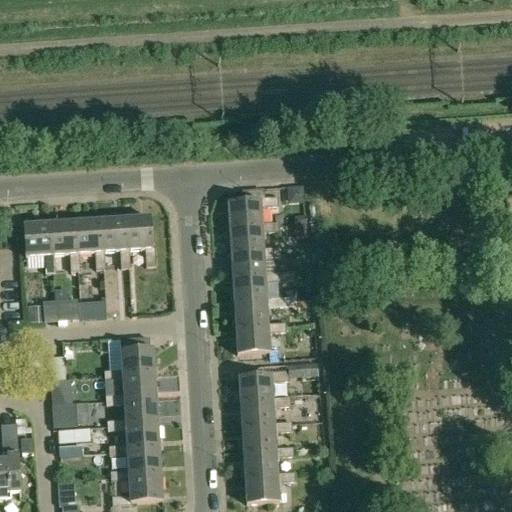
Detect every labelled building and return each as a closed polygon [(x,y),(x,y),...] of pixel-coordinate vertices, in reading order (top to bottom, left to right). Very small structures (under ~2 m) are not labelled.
[(286,189),(288,207),(305,205),(303,188),(286,189)] [(261,229),(261,226),(260,210),(277,209),(277,199),(259,200),(259,202),(227,204),(228,231),(261,229)] [(295,219),(296,227),(306,226),(307,226),(306,217),(295,219)] [(149,220),(123,222),(125,254),(129,254),(144,253),(145,270),(155,270),(154,251),(151,251),(149,220)] [(123,222),(98,224),(100,256),(103,256),(120,255),(121,272),(130,272),(129,254),(125,254),(123,222)] [(98,224),(74,225),(76,257),(78,257),(94,256),(95,274),(104,273),(103,256),(100,256),(98,224)] [(74,225),(49,226),(51,259),(53,259),(69,258),(70,275),(79,275),(78,257),(76,257),(74,225)] [(228,231),(230,256),(263,254),(263,251),(262,235),(279,234),(278,225),(261,226),(261,229),(228,231)] [(44,277),(52,277),(54,277),(53,259),(51,259),(49,226),(23,228),(25,261),(43,260),(44,277)] [(306,226),(296,227),(293,227),(294,235),(299,241),(307,240),(306,226)] [(230,256),(232,281),(265,279),(264,276),(263,261),(281,259),(280,250),(263,251),(263,254),(230,256)] [(232,281),(233,306),(266,303),(266,301),(265,285),(282,284),(295,284),(295,277),(294,277),(294,274),(282,275),(264,276),(265,279),(232,281)] [(148,315),(148,299),(134,299),(135,316),(148,315)] [(233,306),(235,331),(268,328),(268,326),(267,311),(297,309),(296,299),(283,300),(266,301),(266,303),(233,306)] [(56,303),(57,306),(58,324),(79,323),(78,302),(56,303)] [(27,325),(44,324),(43,307),(26,308),(27,325)] [(96,322),(107,322),(106,311),(100,311),(100,316),(96,316),(96,322)] [(285,334),(285,327),(285,325),(268,326),(268,328),(235,331),(237,357),(270,355),(269,353),(268,336),(285,334)] [(104,374),(104,381),(104,383),(122,382),(122,380),(154,378),(153,352),(120,354),(122,373),(104,374)] [(277,352),(269,353),(270,355),(270,364),(278,363),(277,352)] [(53,383),(60,383),(66,382),(64,359),(52,359),(53,383)] [(298,367),(299,379),(317,379),(316,366),(298,367)] [(272,403),(272,400),(271,385),(288,384),(287,374),(270,376),(270,377),(238,380),(239,406),(272,403)] [(156,403),(154,378),(122,380),(122,382),(123,398),(105,399),(106,408),(123,407),(123,405),(156,403)] [(50,384),(52,408),(72,407),(70,382),(65,383),(52,384),(50,384)] [(239,406),(241,430),(274,428),(274,426),(272,410),(289,409),(289,399),(272,400),(272,403),(239,406)] [(157,427),(156,403),(123,405),(123,407),(124,424),(107,425),(107,434),(125,432),(125,429),(157,427)] [(88,410),(85,411),(77,411),(78,428),(89,427),(88,410)] [(15,422),(16,437),(31,435),(31,430),(27,431),(26,421),(15,422)] [(241,430),(243,455),(275,453),(275,451),(274,435),(291,434),(290,425),(274,426),(274,428),(241,430)] [(159,452),(157,427),(125,429),(125,432),(126,448),(108,449),(109,458),(126,457),(126,454),(159,452)] [(91,443),(89,431),(58,433),(59,446),(91,443)] [(3,462),(0,461),(0,502),(20,501),(16,447),(2,448),(3,462)] [(59,449),(60,458),(83,457),(83,448),(59,449)] [(243,455),(244,480),(277,478),(276,476),(275,460),(292,459),(292,450),(275,451),(275,453),(243,455)] [(160,477),(159,452),(126,454),(126,457),(127,474),(110,475),(110,484),(128,483),(128,479),(160,477)] [(277,485),(294,484),(293,475),(276,476),(277,478),(244,480),(246,506),(278,504),(277,485)] [(162,503),(160,477),(128,479),(128,483),(129,499),(111,500),(112,509),(131,508),(130,505),(162,503)] [(58,499),(59,509),(75,508),(74,497),(58,499)]
